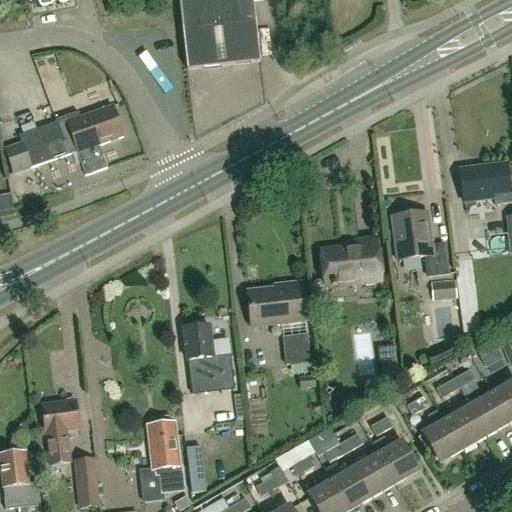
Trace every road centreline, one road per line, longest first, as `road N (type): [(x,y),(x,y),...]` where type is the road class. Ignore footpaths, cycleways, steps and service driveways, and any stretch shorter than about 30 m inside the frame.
road 1 (primary): [(195,187),(511,13)]
road 2 (unclassified): [(195,187),(120,70),(94,47),(57,36),(0,45)]
road 3 (primary): [(0,289),(195,187)]
